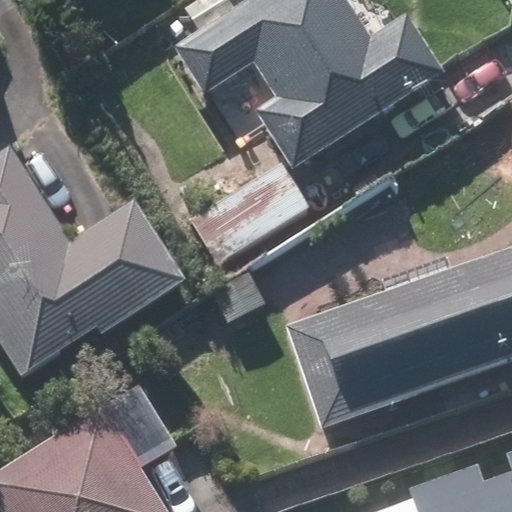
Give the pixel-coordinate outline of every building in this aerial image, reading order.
[(245,121),(275,168),(187,223),(216,270),(304,215),(288,188),(432,98),(370,0),(263,0),(236,17),(225,0),(206,0),(180,17),(197,43),(164,63),(192,108),(249,73),(269,106),(245,121)] [(5,157),(0,159),(0,369),(12,390),(179,291),(132,211),(62,252),(5,157)] [(511,251),(274,341),(312,441),(511,365),(511,251)] [(152,511),(129,473),(155,457),(120,400),(94,416),(0,474),(0,511),(152,511)] [(511,511),(511,465),(385,511),(511,511)]
